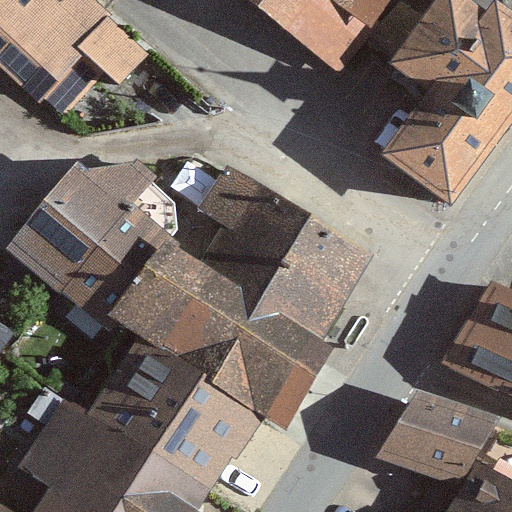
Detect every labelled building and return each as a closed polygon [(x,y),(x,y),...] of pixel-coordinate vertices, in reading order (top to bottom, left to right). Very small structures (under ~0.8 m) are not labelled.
[(0,0),(0,69),(37,104),(84,53),(119,85),(146,56),(85,0),(0,0)] [(390,0),(241,0),(339,71),(390,0)] [(440,0),(422,24),(398,5),(372,40),(396,58),(388,68),(427,97),(381,158),(448,209),(511,125),(511,18),(495,6),(486,18),(461,0),(440,0)] [(186,211),(120,343),(241,422),(255,431),(365,263),(215,167),(186,211)] [(0,238),(0,264),(55,299),(107,222),(41,176),(0,238)] [(107,222),(55,299),(120,343),(186,211),(137,183),(107,222)] [(511,396),(511,294),(488,283),(440,366),(511,396)] [(73,415),(193,495),(241,422),(120,343),(73,415)] [(365,461),(447,490),(470,425),(388,396),(365,461)] [(183,511),(193,495),(73,415),(58,403),(0,498),(0,511),(183,511)] [(442,511),(511,511),(511,500),(467,472),(442,511)]
